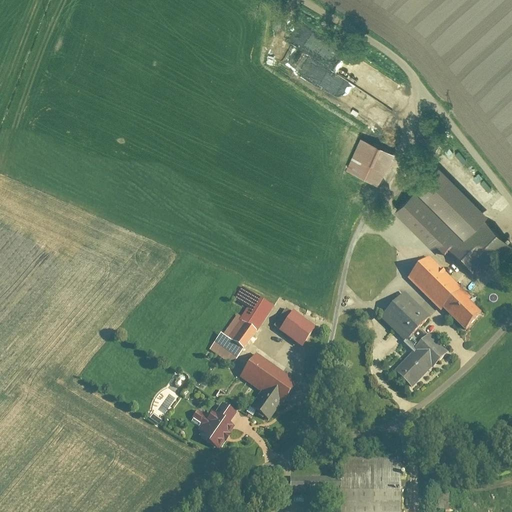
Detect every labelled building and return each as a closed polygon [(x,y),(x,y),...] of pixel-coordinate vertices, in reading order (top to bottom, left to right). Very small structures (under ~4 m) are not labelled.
[(359,139),(345,170),(378,185),(392,154),(359,139)] [(436,167),(393,210),(443,259),(486,216),(436,167)] [(449,257),(477,284),(511,247),(511,246),(484,220),(449,257)] [(432,258),(409,282),(465,335),(488,312),(432,258)] [(370,262),(358,274),(379,295),(392,282),(370,262)] [(234,303),(247,312),(227,342),(244,353),(272,312),(242,292),(234,303)] [(449,358),(427,338),(419,332),(426,324),(398,300),(379,321),(415,353),(394,375),(417,395),(449,358)] [(285,313),(272,333),(303,353),(316,333),(285,313)] [(256,359),(239,383),(259,396),(249,411),(269,424),(279,409),(281,410),(297,386),(256,359)] [(200,410),(191,423),(204,432),(198,440),(219,454),(235,431),(229,427),(236,416),(221,406),(213,418),(200,410)] [(401,511),(402,462),(340,462),(339,511),(401,511)] [(290,477),(289,496),(339,498),(339,479),(290,477)] [(436,495),(436,505),(448,505),(448,495),(436,495)]
